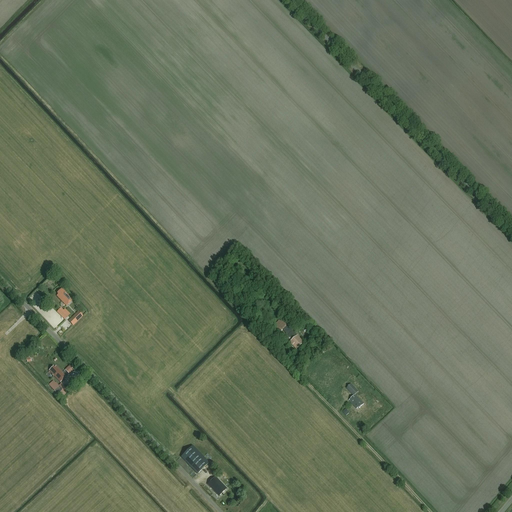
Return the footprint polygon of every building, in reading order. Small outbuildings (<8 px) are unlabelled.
[(66,307),(73,301),(62,289),(57,294),(58,295),(56,296),(66,307)] [(38,306),(44,299),(36,291),(30,298),(38,306)] [(65,320),(68,316),(66,314),(68,313),(65,310),(64,311),(63,311),(59,315),(65,320)] [(304,348),(302,345),(304,344),(293,332),(293,331),(282,319),(275,326),(281,332),(283,330),(288,336),(287,337),(291,341),(290,343),(289,344),(292,347),(293,346),(298,351),(300,351),(304,348)] [(65,370),(69,374),(74,369),(70,365),(65,370)] [(60,383),(66,377),(56,367),(54,368),(53,367),(49,371),(60,383)] [(59,387),(53,381),(49,385),(54,391),(59,388),(59,387)] [(347,389),(354,396),(359,391),(351,384),(347,389)] [(359,409),(364,405),(355,395),(354,396),(349,401),(357,409),(358,408),(359,409)] [(197,475),(213,460),(196,442),(181,457),(197,475)] [(219,497),(227,489),(215,477),(207,485),(219,497)]
